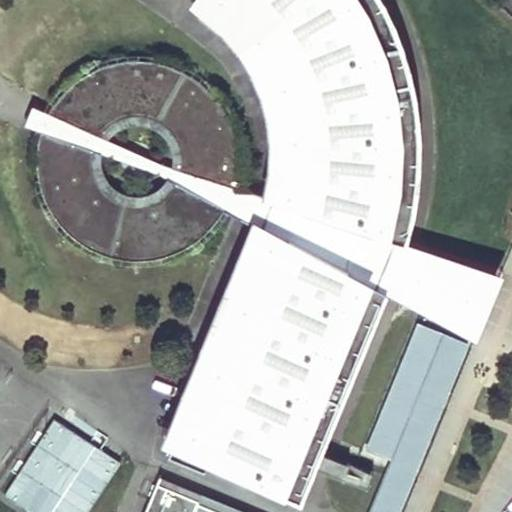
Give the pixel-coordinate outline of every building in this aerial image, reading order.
[(258,192),(231,184),(176,168),(174,172),(172,177),(222,204),(258,223),(173,438),(168,451),(205,465),(206,461),(210,452),(260,472),(256,481),(293,495),(376,285),(385,263),(395,236),(399,224),(407,196),(412,166),(413,137),(413,115),(409,85),(401,52),(388,18),(380,1),(379,0),(199,0),(203,2),(218,12),(230,22),(243,34),(253,48),(261,61),(269,76),(274,90),(278,104),(280,122),(281,143),(277,167),(273,184),(269,196),(258,192)] [(269,76),(261,61),(253,48),(243,34),(230,22),(218,12),(203,2),(199,0),(187,0),(185,5),(211,21),(234,42),(251,66),(258,81),(266,106),(269,142),(266,165),(258,192),(269,196),(273,184),(277,167),(281,143),(280,122),(278,104),(274,90),(269,76)] [(379,0),(380,1),(388,18),(401,52),(409,85),(413,115),(413,137),(412,166),(407,196),(399,224),(395,236),(402,238),(414,197),(419,167),(420,114),(416,84),(408,49),(395,15),(386,0),(379,0)] [(106,126),(119,118),(130,115),(146,117),(156,121),(164,127),(171,136),(175,146),(177,156),(176,168),(231,184),(233,171),(233,146),(231,134),(222,111),(219,105),(209,111),(195,94),(203,86),(188,74),(166,63),(161,62),(158,73),(136,70),(136,58),(116,60),(92,67),(81,73),(62,89),(47,109),(46,111),(39,108),(33,122),(40,125),(39,127),(34,157),(38,185),(49,182),(71,220),(63,228),(80,242),(91,248),(115,256),(131,257),(131,246),(174,236),(179,247),(197,235),(206,227),(222,204),(172,177),(163,190),(149,198),(133,201),(117,197),(104,188),(95,175),(91,159),(93,144),(96,140),(98,135),(106,126)] [(33,122),(39,108),(46,111),(47,109),(33,103),(25,121),(39,127),(40,125),(33,122)] [(176,168),(98,135),(96,140),(93,144),(172,177),(174,172),(176,168)] [(173,438),(258,223),(248,218),(162,434),(173,438)] [(402,238),(395,236),(385,263),(376,285),(474,336),(487,305),(500,270),(419,244),(402,238)] [(319,449),(383,288),(376,285),(293,495),(300,498),(313,465),(319,449)] [(441,333),(417,323),(366,447),(388,458),(367,511),(402,511),(471,346),(441,333)] [(87,511),(120,463),(52,419),(3,494),(31,511),(30,511),(87,511)] [(372,469),(319,449),(313,465),(366,486),(372,469)] [(260,472),(210,452),(206,461),(256,481),(260,472)] [(229,511),(154,481),(141,511),(229,511)]
